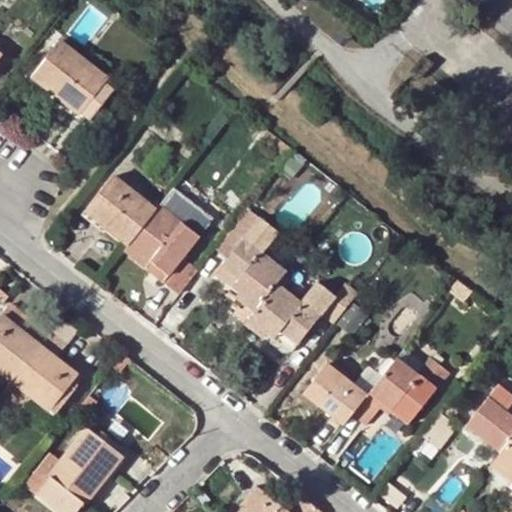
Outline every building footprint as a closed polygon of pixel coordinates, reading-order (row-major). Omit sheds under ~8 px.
[(60,43),(33,77),(65,103),(61,108),(80,124),(86,118),(89,122),(114,93),(105,86),(108,81),(60,43)] [(511,132),(505,127),(498,134),(511,145),(511,132)] [(292,152),(267,132),(261,140),(286,160),(292,152)] [(92,215),(129,244),(157,211),(112,178),(87,209),(92,213),(92,215)] [(175,217),(187,204),(171,192),(161,206),(175,217)] [(124,251),(146,269),(151,263),(171,278),(165,285),(179,296),(199,272),(182,259),(199,238),(195,235),(207,220),(187,204),(175,217),(161,206),(157,211),(129,244),(124,251)] [(235,251),(222,267),(247,287),(241,294),(238,299),(255,312),(283,277),(285,273),(261,254),(279,234),(260,219),(247,209),(223,240),(235,251)] [(151,263),(146,269),(165,285),(171,278),(151,263)] [(247,287),(222,267),(216,275),(241,294),(247,287)] [(289,282),(283,277),(255,312),(246,324),(263,339),(268,335),(275,327),(297,345),(321,316),(334,325),(358,294),(347,284),(335,298),(319,285),(302,304),(283,290),(289,282)] [(463,303),(472,293),(457,281),(448,292),(463,303)] [(369,317),(353,304),(337,325),(353,338),(369,317)] [(11,305),(2,317),(17,329),(27,318),(11,305)] [(0,319),(0,372),(13,382),(40,347),(49,336),(27,318),(17,329),(2,317),(0,319)] [(291,352),(297,345),(275,327),(268,335),(291,352)] [(327,365),(306,390),(320,401),(316,406),(342,426),(349,415),(365,427),(382,406),(408,426),(450,374),(431,359),(427,363),(406,346),(376,383),(362,372),(356,378),(346,369),(341,375),(327,365)] [(40,347),(13,382),(0,398),(20,414),(33,398),(50,411),(56,416),(76,390),(71,386),(78,378),(40,347)] [(500,452),(511,437),(511,397),(497,386),(466,424),(500,452)] [(320,401),(306,390),(303,395),(316,406),(320,401)] [(458,427),(446,418),(428,442),(440,451),(458,427)] [(141,435),(123,420),(109,438),(126,451),(141,435)] [(62,464),(37,496),(57,511),(77,511),(122,457),(88,430),(62,464)] [(493,461),(511,475),(511,437),(500,452),(493,461)] [(62,464),(50,454),(25,487),(37,496),(62,464)] [(511,483),(511,475),(493,461),(489,465),(511,483)] [(285,511),(255,489),(241,507),(248,511),(247,511),(285,511)]
